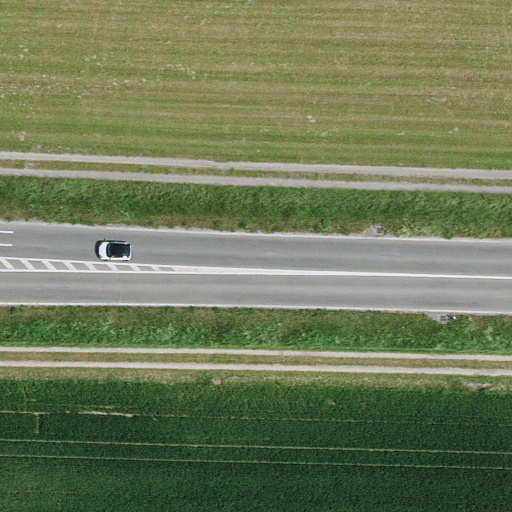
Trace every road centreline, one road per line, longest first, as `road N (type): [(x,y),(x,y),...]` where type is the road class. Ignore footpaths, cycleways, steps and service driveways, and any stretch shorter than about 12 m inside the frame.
road 1 (primary): [(511,277),(0,263)]
road 2 (track): [(511,363),(0,355)]
